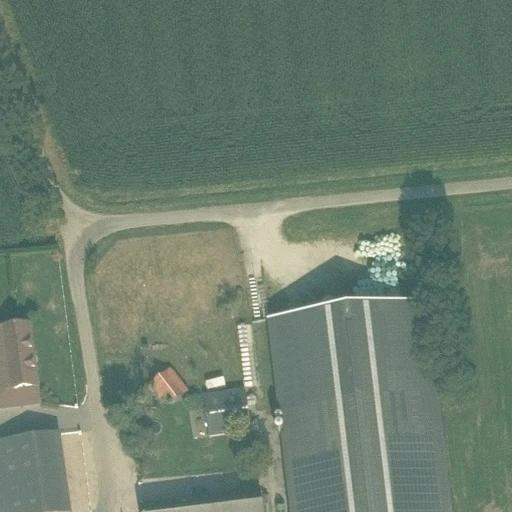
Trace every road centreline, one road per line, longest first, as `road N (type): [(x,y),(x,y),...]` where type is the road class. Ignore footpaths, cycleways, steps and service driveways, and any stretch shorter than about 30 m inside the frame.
road 1 (unclassified): [(65,227),(511,182)]
road 2 (unclassified): [(110,511),(65,227)]
road 3 (unclassified): [(65,227),(0,54)]
